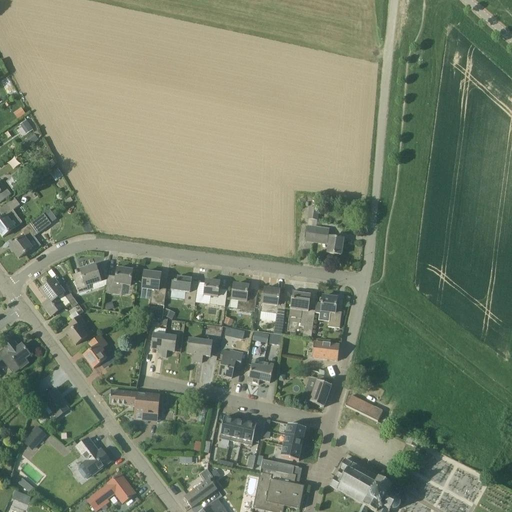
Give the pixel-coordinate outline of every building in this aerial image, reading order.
[(20,125),(23,130),(30,126),(26,121),(20,125)] [(22,151),(38,139),(34,135),(19,146),(22,151)] [(56,182),(63,177),(58,169),(51,174),(56,182)] [(18,173),(6,182),(14,192),(26,183),(18,173)] [(0,203),(6,199),(11,195),(0,181),(0,203)] [(0,234),(3,238),(22,223),(13,211),(20,205),(15,199),(0,209),(0,213),(3,218),(0,220),(0,234)] [(308,220),(317,221),(319,209),(310,208),(308,220)] [(38,235),(31,225),(22,231),(25,236),(10,248),(19,259),(32,249),(27,243),(38,235)] [(341,256),(343,239),(328,237),(329,230),(307,227),(305,242),(329,245),(328,254),(341,256)] [(101,282),(99,276),(95,266),(80,271),(83,280),(76,282),(76,281),(74,281),(78,294),(88,291),(87,287),(101,282)] [(130,286),(131,281),(133,271),(117,269),(115,281),(107,280),(105,294),(121,296),(122,285),(130,286)] [(164,306),(165,304),(166,290),(165,294),(158,293),(161,275),(144,273),(142,290),(152,291),(150,304),(164,306)] [(194,306),(197,286),(191,285),(192,279),(178,277),(177,282),(174,282),(174,283),(172,283),(171,291),(172,291),(171,299),(184,300),(184,305),(189,305),(194,306)] [(64,294),(60,289),(54,281),(40,291),(48,301),(43,306),(51,317),(70,303),(73,308),(77,305),(78,305),(68,292),(64,294)] [(225,307),(226,301),(227,291),(219,290),(220,283),(206,281),(204,297),(210,298),(209,305),(225,307)] [(254,314),(257,293),(256,299),(247,298),(248,287),(234,285),(232,301),(239,302),(237,311),(254,314)] [(264,289),(263,299),(261,312),(276,314),(274,334),(282,335),(286,302),(279,301),(280,291),(264,289)] [(311,296),(303,294),(303,292),(293,291),(289,317),(301,319),(300,327),(304,327),(303,338),(310,339),(313,316),(308,315),(311,296)] [(328,328),(330,328),(340,329),(342,313),(341,313),(341,317),(335,316),(337,299),(322,297),(321,304),(316,304),(315,312),(314,312),(314,313),(321,314),(321,312),(330,313),(328,328)] [(112,309),(110,303),(105,305),(105,306),(104,306),(103,311),(107,311),(112,309)] [(82,312),(77,305),(73,308),(76,312),(78,315),(82,312)] [(157,308),(152,314),(156,317),(161,316),(161,312),(157,308)] [(171,320),(175,313),(166,309),(162,316),(171,320)] [(76,346),(88,337),(82,328),(85,326),(79,317),(68,325),(69,325),(70,324),(74,329),(67,335),(76,346)] [(234,321),(226,318),(223,324),(231,327),(234,321)] [(219,337),(219,326),(203,326),(203,337),(219,337)] [(162,358),(165,335),(153,333),(151,349),(158,350),(157,357),(162,358)] [(253,341),(262,343),(263,335),(255,333),(253,341)] [(94,370),(107,359),(106,357),(101,351),(108,345),(101,335),(89,344),(93,350),(84,357),(94,370)] [(175,353),(177,337),(165,335),(162,358),(166,359),(167,352),(175,353)] [(271,335),(269,345),(280,346),(281,337),(271,335)] [(198,363),(201,340),(189,339),(187,354),(194,355),(193,362),(198,363)] [(201,340),(198,363),(202,364),(203,357),(210,358),(213,342),(201,340)] [(28,364),(25,360),(30,356),(22,345),(18,348),(13,342),(0,352),(0,377),(1,376),(0,375),(0,361),(2,360),(13,375),(28,364)] [(338,363),(341,347),(314,342),(311,357),(338,363)] [(223,361),(221,367),(219,377),(231,379),(234,367),(239,368),(239,370),(243,354),(229,350),(228,352),(221,351),(219,360),(223,361)] [(114,354),(109,358),(114,363),(118,360),(114,354)] [(263,366),(258,365),(259,361),(253,359),(248,383),(259,386),(260,382),(259,382),(262,368),(263,366)] [(270,384),(272,374),(275,360),(269,359),(268,365),(264,364),(264,366),(263,366),(262,368),(259,382),(260,382),(270,384)] [(334,380),(317,375),(320,363),(310,361),(307,378),(317,381),(314,391),(306,389),(302,401),(324,408),(334,380)] [(56,419),(60,416),(69,410),(60,399),(59,399),(58,397),(60,395),(56,390),(41,401),(44,406),(43,407),(49,416),(52,413),(56,419)] [(159,396),(137,395),(111,392),(109,405),(135,408),(134,421),(157,423),(159,396)] [(350,397),(345,407),(378,423),(383,412),(350,397)] [(229,439),(233,421),(222,419),(218,436),(229,439)] [(240,441),(244,424),(233,421),(229,439),(240,441)] [(251,444),(255,426),(244,424),(240,441),(251,444)] [(304,440),(306,430),(288,426),(286,437),(303,440),(304,440)] [(36,427),(28,436),(38,445),(46,436),(36,427)] [(301,451),(303,440),(286,437),(283,447),(301,451)] [(406,444),(416,449),(419,443),(409,438),(406,444)] [(103,454),(101,451),(98,453),(88,440),(75,449),(85,462),(79,467),(79,471),(84,479),(87,479),(91,476),(92,477),(110,463),(108,460),(109,459),(104,453),(103,454)] [(299,462),(301,451),(283,447),(281,458),(299,462)] [(397,500),(398,498),(397,498),(401,492),(392,487),(392,486),(380,480),(381,479),(379,478),(378,479),(345,460),(342,470),(340,471),(336,477),(335,477),(330,487),(363,506),(362,508),(364,509),(365,507),(372,511),(390,511),(391,511),(390,511),(391,511),(392,511),(393,511),(394,511),(395,511),(396,511),(397,510),(398,509),(399,508),(399,507),(400,506),(400,505),(400,504),(399,503),(399,502),(398,501),(397,500)] [(283,511),(284,507),(291,509),(297,510),(300,511),(305,485),(300,484),(299,484),(294,483),(296,477),(292,476),(294,468),(299,469),(299,468),(263,461),(262,466),(253,509),(253,510),(257,510),(257,511),(262,511),(264,511),(265,511),(283,511)] [(215,480),(220,476),(215,470),(210,474),(215,480)] [(122,505),(127,501),(135,495),(128,486),(127,487),(124,483),(125,482),(120,476),(86,501),(94,511),(96,511),(109,502),(108,501),(115,495),(122,505)] [(192,509),(216,491),(209,481),(184,499),(192,509)] [(33,488),(29,485),(25,489),(29,493),(33,488)] [(17,500),(20,507),(27,504),(26,500),(25,497),(20,499),(17,500)] [(226,511),(218,500),(201,511),(226,511)]
